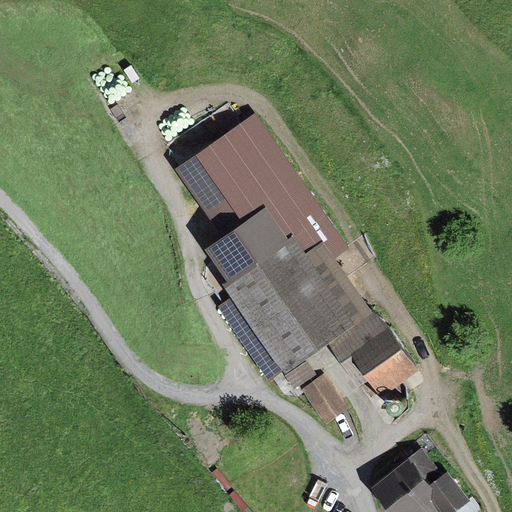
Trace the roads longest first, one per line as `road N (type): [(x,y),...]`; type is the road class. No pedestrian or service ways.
road 1 (track): [(0,198),(154,382),(191,398),(276,405),(322,445),(366,511)]
road 2 (track): [(339,469),(432,418),(459,445),(496,511)]
